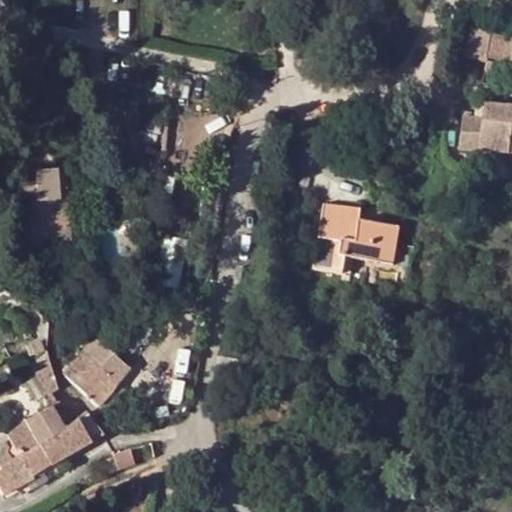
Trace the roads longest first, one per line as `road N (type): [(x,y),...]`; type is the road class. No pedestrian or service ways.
road 1 (unclassified): [(206,432),(252,122),(263,102)]
road 2 (unclassified): [(263,102),(236,75),(0,24)]
road 3 (unclassified): [(286,93),(365,96),(412,72)]
